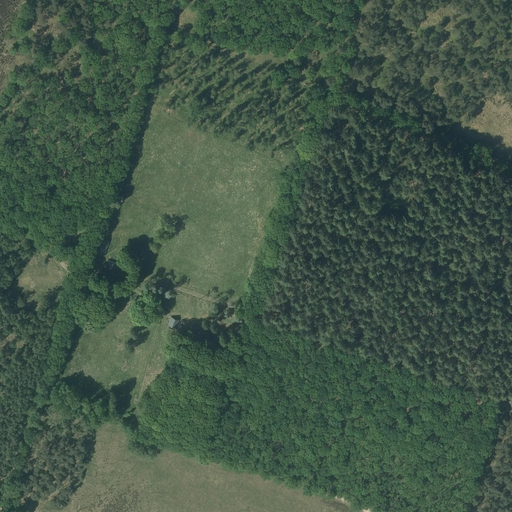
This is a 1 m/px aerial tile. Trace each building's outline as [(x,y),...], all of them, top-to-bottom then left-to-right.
[(78,220),(76,226),(90,231),(92,225),(78,220)] [(67,226),(62,243),(69,245),(74,228),(67,226)] [(99,238),(94,252),(105,256),(109,241),(99,238)] [(107,262),(104,269),(121,274),(123,267),(107,262)] [(171,317),(168,325),(176,328),(179,320),(171,317)]
